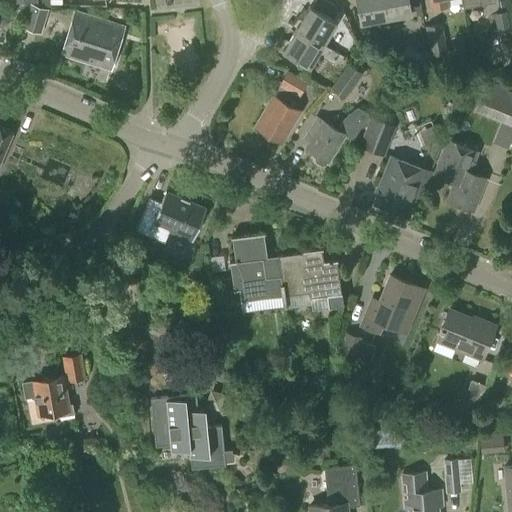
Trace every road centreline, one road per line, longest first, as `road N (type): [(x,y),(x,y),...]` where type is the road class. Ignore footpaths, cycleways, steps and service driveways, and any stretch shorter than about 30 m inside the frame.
road 1 (residential): [(511,290),(172,146)]
road 2 (residential): [(0,261),(110,227),(140,176),(172,146)]
road 3 (residential): [(0,73),(172,146)]
road 4 (residential): [(172,146),(227,73),(235,47),(220,0)]
